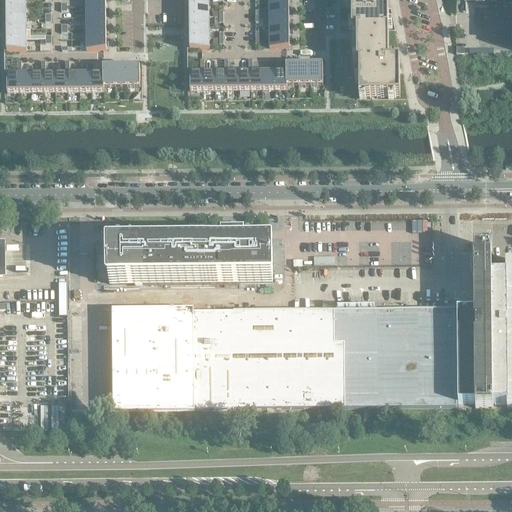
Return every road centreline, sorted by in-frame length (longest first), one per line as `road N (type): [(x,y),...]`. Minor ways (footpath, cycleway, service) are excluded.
road 1 (secondary): [(0,489),(511,486)]
road 2 (secondary): [(511,457),(20,465)]
road 3 (tertiary): [(0,195),(396,191)]
road 4 (unclassified): [(403,0),(422,99),(442,117)]
road 5 (unclassified): [(442,117),(449,95),(430,0)]
